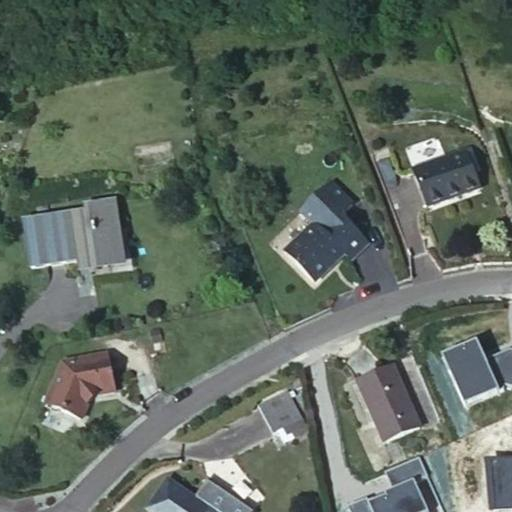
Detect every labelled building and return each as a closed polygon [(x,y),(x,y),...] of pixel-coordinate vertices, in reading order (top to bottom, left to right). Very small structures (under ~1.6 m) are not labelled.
[(414,171),(428,208),(479,188),(465,151),(414,171)] [(24,220),(31,266),(80,260),(79,257),(88,256),(89,263),(117,259),(112,227),(119,227),(115,200),(90,204),(91,210),(24,220)] [(333,208),(285,254),(314,284),(332,267),(330,265),(342,253),(350,261),(368,243),(333,208)] [(109,357),(67,366),(49,409),(85,424),(95,400),(118,395),(109,357)] [(393,368),(357,384),(384,445),(420,429),(393,368)] [(288,392),(259,408),(274,436),(280,432),(302,420),(288,392)] [(309,431),(302,420),(280,432),(286,444),(309,431)] [(169,479),(147,511),(252,511),(214,486),(209,494),(203,490),(198,498),(169,479)] [(214,486),(208,483),(203,490),(209,494),(214,486)]
